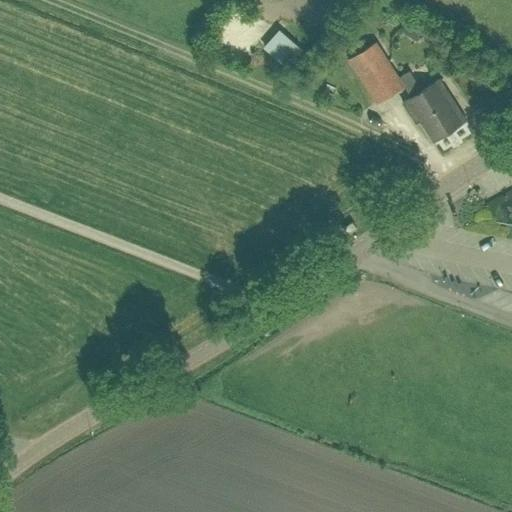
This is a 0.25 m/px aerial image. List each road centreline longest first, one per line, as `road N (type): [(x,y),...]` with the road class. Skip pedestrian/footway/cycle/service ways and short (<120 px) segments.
road 1 (tertiary): [(0,474),(274,306),(348,249)]
road 2 (tertiary): [(348,249),(511,144)]
road 3 (residential): [(511,319),(348,249)]
